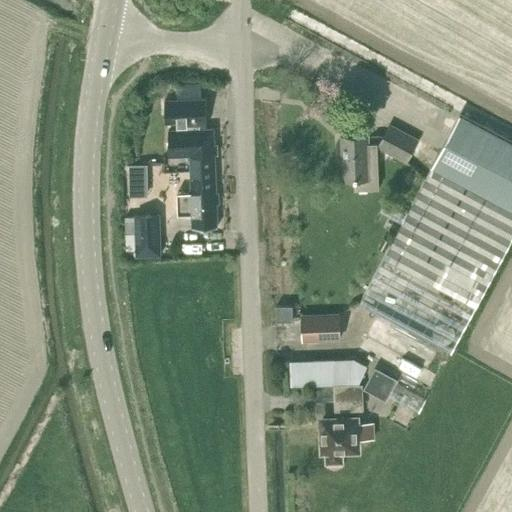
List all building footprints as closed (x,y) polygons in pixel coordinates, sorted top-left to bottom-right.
[(217,227),(217,226),(213,129),(200,129),(200,125),(206,125),(206,98),(177,99),(177,129),(168,130),(168,156),(190,155),(191,192),(177,192),(178,214),(192,214),(192,227),(192,228),(217,227)] [(511,236),(511,140),(460,113),(449,134),(360,302),(451,351),(511,236)] [(388,125),(378,146),(408,162),(419,141),(388,125)] [(368,135),(340,136),(341,155),(343,155),(344,179),(354,179),(355,189),(379,188),(376,142),(368,143),(368,135)] [(147,165),(129,165),(129,196),(148,196),(147,165)] [(133,215),(125,216),(126,250),(135,249),(136,257),(160,255),(158,213),(133,215)] [(276,305),(276,320),(293,320),(292,305),(276,305)] [(302,315),(303,340),(339,338),(339,313),(302,315)] [(367,364),(354,357),(340,358),(290,359),(290,385),(333,384),(334,408),(362,407),(361,383),(358,383),(367,364)] [(385,397),(389,391),(395,380),(376,370),(366,387),(385,397)] [(419,402),(424,389),(400,379),(395,392),(419,402)] [(357,449),(357,438),(364,437),(374,437),(374,423),(364,423),(356,423),(356,418),(322,419),(323,450),(325,450),(326,462),(343,462),(342,449),(357,449)]
